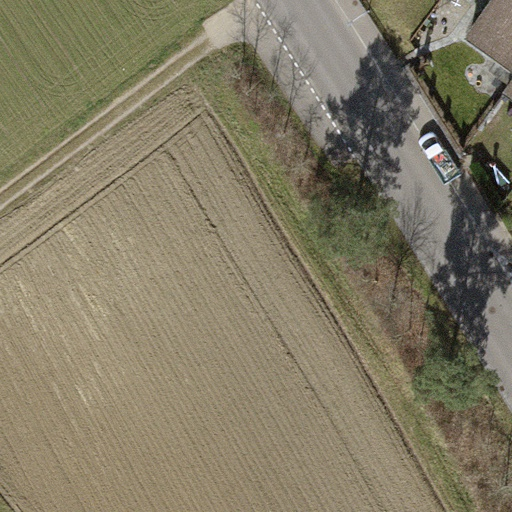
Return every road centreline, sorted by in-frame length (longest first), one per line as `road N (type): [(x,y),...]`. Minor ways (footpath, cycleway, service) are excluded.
road 1 (unclassified): [(300,0),(511,338)]
road 2 (track): [(0,206),(271,0)]
